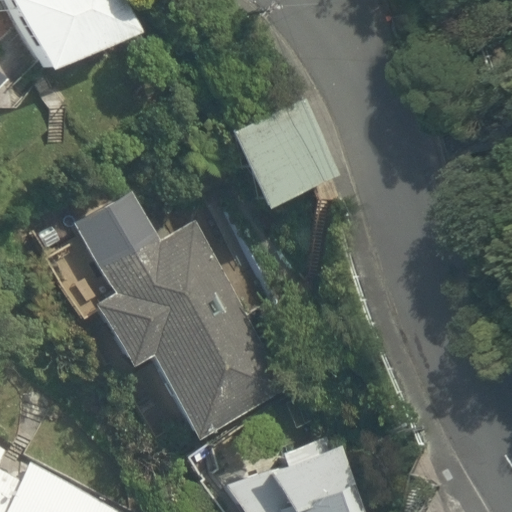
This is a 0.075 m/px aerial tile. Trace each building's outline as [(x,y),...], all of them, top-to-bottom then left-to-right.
[(0,0),(0,79),(123,37),(110,0),(0,0)] [(244,203),(336,170),(311,100),(219,132),(244,203)] [(222,294),(195,228),(135,215),(79,241),(83,251),(65,258),(109,367),(142,354),(177,439),(275,399),(231,291),(222,294)] [(358,511),(328,426),(280,443),(274,427),(238,439),(249,469),(215,481),(224,508),(226,511),(358,511)] [(0,511),(91,511),(0,462),(0,511)]
